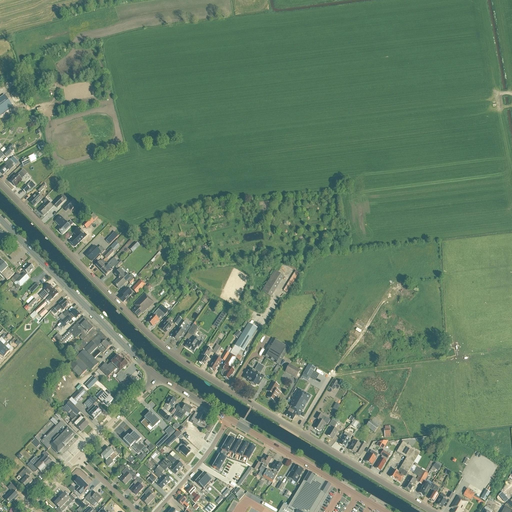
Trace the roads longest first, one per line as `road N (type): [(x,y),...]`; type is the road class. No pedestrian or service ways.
road 1 (residential): [(435,511),(156,343),(0,183)]
road 2 (secondary): [(157,376),(0,219)]
road 3 (secondary): [(384,511),(229,420)]
